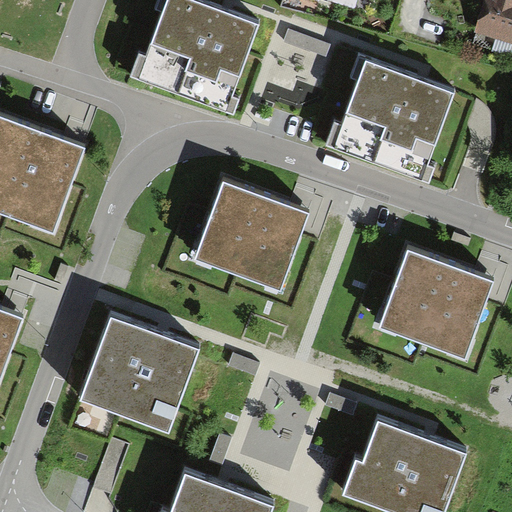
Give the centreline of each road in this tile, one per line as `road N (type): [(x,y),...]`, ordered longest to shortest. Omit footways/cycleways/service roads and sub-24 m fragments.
road 1 (residential): [(6,504),(119,191),(165,150)]
road 2 (residential): [(165,150),(222,135),(511,235)]
road 3 (residential): [(165,150),(141,118),(108,94),(0,58)]
